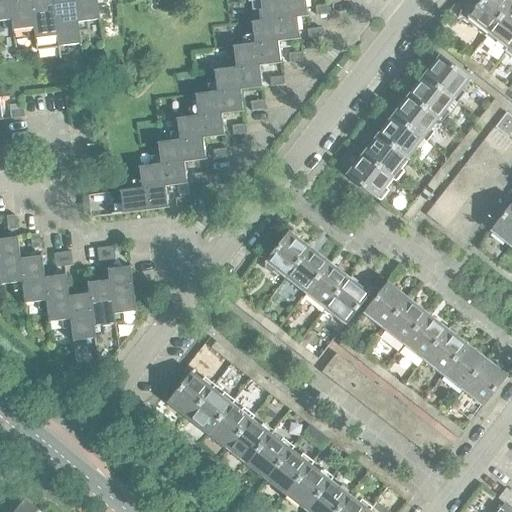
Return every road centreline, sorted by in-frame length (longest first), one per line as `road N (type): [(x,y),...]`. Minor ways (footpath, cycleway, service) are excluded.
road 1 (residential): [(383,2),(183,251)]
road 2 (residential): [(210,273),(407,24)]
road 3 (residential): [(63,459),(210,273)]
road 4 (residential): [(69,215),(55,125),(28,128),(0,169)]
road 5 (residential): [(183,251),(161,234),(73,243),(69,215)]
road 6 (residential): [(438,511),(511,416)]
